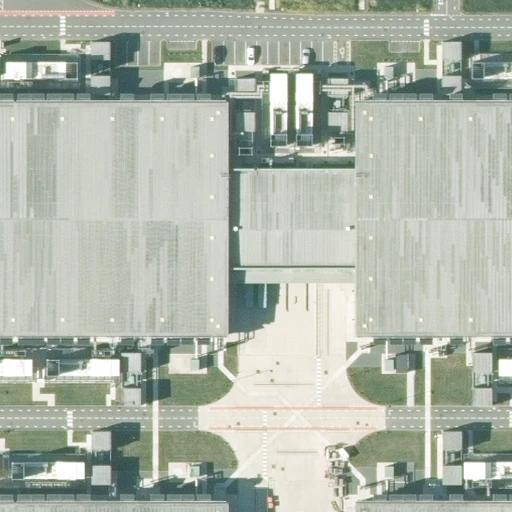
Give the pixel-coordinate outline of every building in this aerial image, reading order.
[(92,57),(111,57),(111,39),(92,39),(92,57)] [(443,57),(462,57),(462,40),(443,39),(443,57)] [(61,58),(0,56),(0,73),(61,76),(61,58)] [(272,103),(271,67),(253,68),(253,104),(272,103)] [(298,88),(298,67),(280,68),(281,145),(307,144),(306,88),(298,88)] [(313,74),(314,94),(333,93),(332,73),(313,74)] [(91,92),(110,92),(110,74),(91,74),(91,92)] [(239,92),(239,74),(221,74),(220,91),(239,92)] [(443,92),(462,92),(462,74),(444,74),(443,92)] [(228,103),(0,103),(0,334),(228,335),(228,282),(355,282),(355,335),(511,334),(511,103),(355,103),(355,170),(228,170),(228,103)] [(313,149),(334,150),(335,108),(314,107),(313,149)] [(249,128),(251,144),(268,142),(266,127),(249,128)] [(124,367),(143,367),(143,350),(124,350),(124,367)] [(474,368),(493,368),(493,351),(474,351),(474,368)] [(0,353),(0,374),(18,374),(17,353),(0,353)] [(104,372),(104,353),(30,355),(30,374),(104,372)] [(156,355),(157,371),(183,370),(183,354),(156,355)] [(386,368),(395,368),(395,356),(386,356),(386,368)] [(191,371),(200,371),(200,359),(191,359),(191,371)] [(511,399),(511,380),(504,380),(503,399),(511,399)] [(125,404),(144,404),(144,386),(125,386),(125,404)] [(476,403),(494,403),(494,386),(476,386),(476,403)] [(92,447),(111,447),(111,430),(92,430),(92,447)] [(445,447),(463,447),(463,430),(445,430),(445,447)] [(445,480),(463,480),(463,463),(445,463),(445,480)] [(94,481),(112,481),(112,464),(94,464),(94,481)] [(191,477),(200,477),(200,465),(190,465),(191,477)] [(385,477),(395,477),(394,465),(385,465),(385,477)] [(228,511),(228,503),(0,502),(0,511),(511,511),(511,502),(355,503),(354,511),(228,511)]
